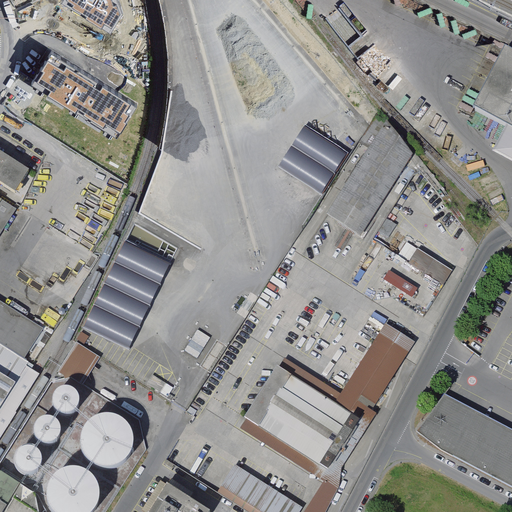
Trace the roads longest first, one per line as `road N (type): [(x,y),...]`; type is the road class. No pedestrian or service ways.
road 1 (residential): [(390,438),(483,255),(511,230)]
road 2 (unclassified): [(511,502),(390,438)]
